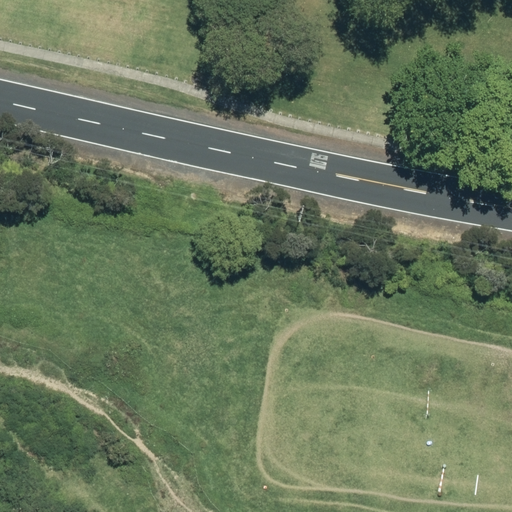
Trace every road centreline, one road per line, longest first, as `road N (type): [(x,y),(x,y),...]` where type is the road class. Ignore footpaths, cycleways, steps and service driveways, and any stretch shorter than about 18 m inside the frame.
road 1 (secondary): [(511,207),(0,100)]
road 2 (track): [(184,511),(32,375),(0,375)]
